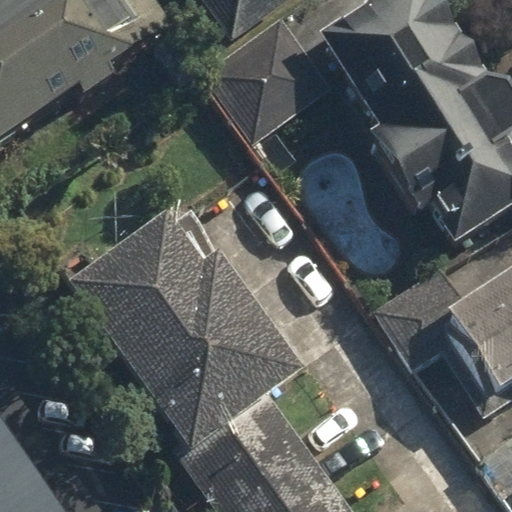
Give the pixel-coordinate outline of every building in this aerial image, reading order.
[(0,152),(64,106),(73,120),(112,91),(103,79),(164,34),(140,0),(72,0),(54,14),(43,0),(6,0),(0,5),(0,152)] [(270,26),(306,0),(178,0),(223,62),(270,26)] [(410,0),(313,62),(368,147),(351,158),(404,241),(418,232),(443,271),(511,226),(511,201),(488,164),(511,149),(511,138),(487,100),(478,106),(410,0)] [(327,102),(270,26),(223,62),(188,88),(245,164),(327,102)] [(178,231),(54,322),(195,511),(323,511),(262,430),(303,400),(178,231)] [(441,370),(482,430),(507,413),(511,409),(511,280),(457,318),(440,292),(374,338),(410,391),(441,370)] [(45,511),(0,445),(0,511),(45,511)] [(511,511),(511,496),(500,505),(505,511),(511,511)]
